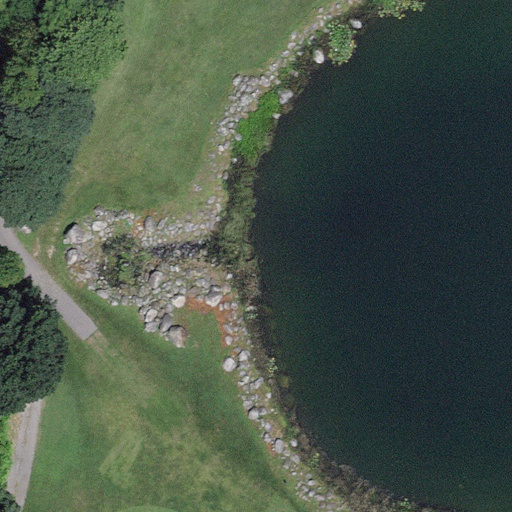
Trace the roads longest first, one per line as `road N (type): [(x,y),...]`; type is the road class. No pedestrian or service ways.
road 1 (track): [(32,0),(8,130),(4,221),(29,273),(206,457),(274,511)]
road 2 (track): [(9,511),(28,409),(29,273),(50,199),(80,154),(150,81),(181,38),(195,0)]
